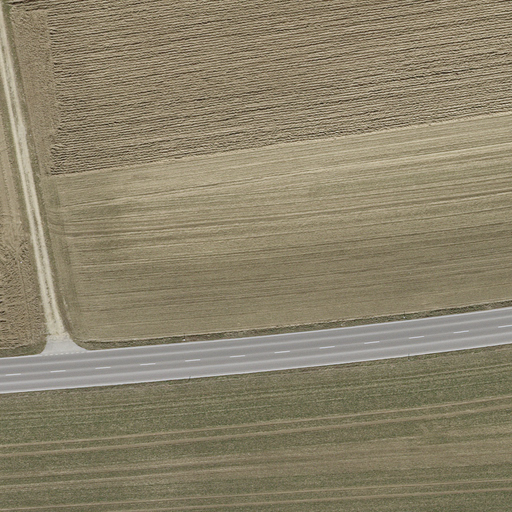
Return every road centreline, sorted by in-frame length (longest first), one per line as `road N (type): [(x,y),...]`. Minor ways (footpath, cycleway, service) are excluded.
road 1 (primary): [(511,324),(0,375)]
road 2 (track): [(65,370),(0,15)]
